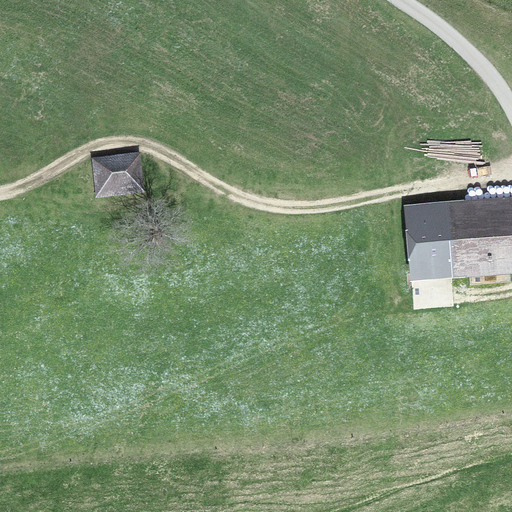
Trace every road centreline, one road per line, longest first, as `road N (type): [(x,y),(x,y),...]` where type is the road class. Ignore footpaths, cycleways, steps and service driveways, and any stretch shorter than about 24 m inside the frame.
road 1 (track): [(511,180),(279,207),(254,203),(148,147),(115,143),(0,192)]
road 2 (track): [(402,0),(476,59),(511,107)]
